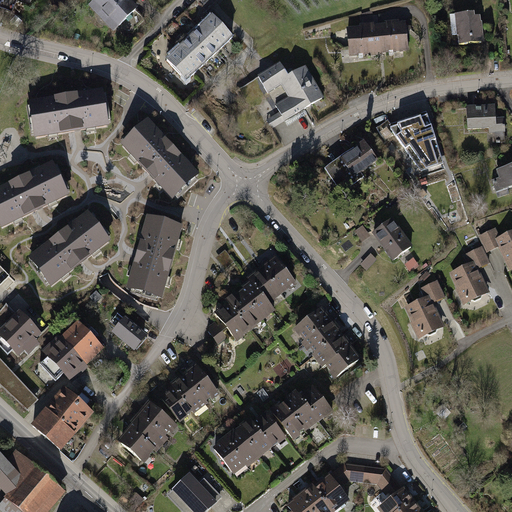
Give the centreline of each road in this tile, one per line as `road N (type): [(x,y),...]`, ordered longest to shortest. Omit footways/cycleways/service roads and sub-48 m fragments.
road 1 (residential): [(457,511),(407,444),(371,325),(244,184)]
road 2 (residential): [(244,184),(213,223),(182,320),(68,476)]
road 3 (residential): [(244,184),(147,85),(90,58),(0,35)]
road 4 (residential): [(511,80),(379,105),(244,184)]
